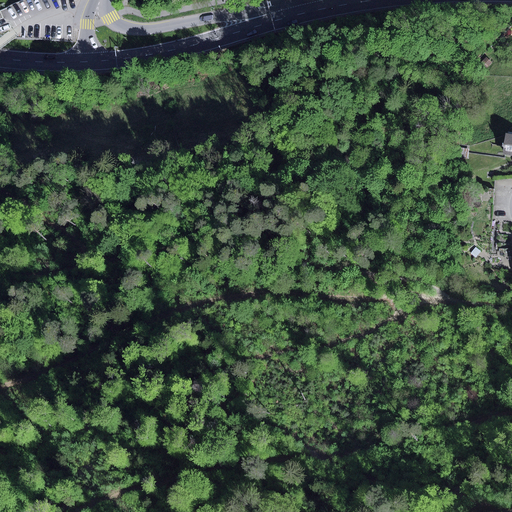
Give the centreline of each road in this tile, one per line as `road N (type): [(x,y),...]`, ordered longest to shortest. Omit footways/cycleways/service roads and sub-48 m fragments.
road 1 (track): [(446,297),(286,292),(192,303),(59,367),(0,384)]
road 2 (primary): [(307,12),(171,50),(85,62)]
road 3 (primary): [(307,12),(132,28),(108,16),(105,0)]
